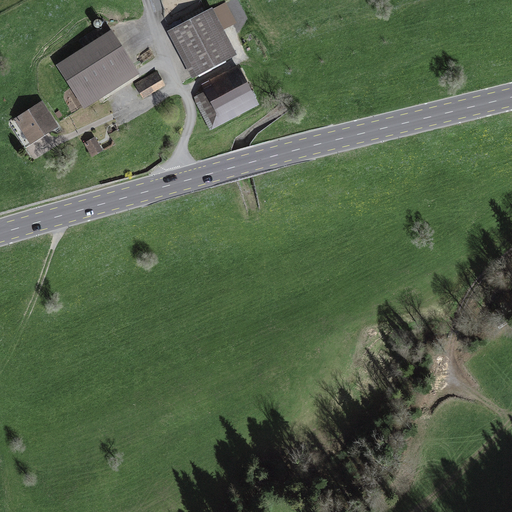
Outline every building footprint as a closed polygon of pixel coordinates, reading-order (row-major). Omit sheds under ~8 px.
[(226,2),(213,9),(224,30),(237,23),(226,2)] [(212,7),(167,31),(192,78),(237,54),(224,30),(213,9),(212,7)] [(83,47),(55,65),(84,110),(140,74),(106,22),(79,40),(83,47)] [(239,65),(201,84),(194,97),(195,101),(210,130),(259,105),(239,65)] [(157,71),(134,84),(143,99),(166,86),(157,71)] [(42,101),(14,119),(30,144),(58,126),(42,101)] [(95,137),(84,143),(92,157),(103,151),(95,137)]
